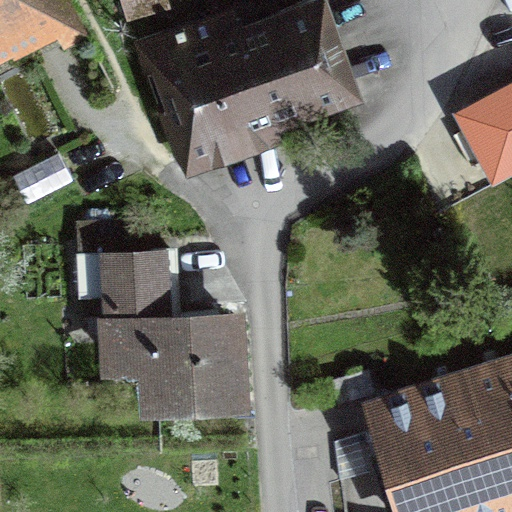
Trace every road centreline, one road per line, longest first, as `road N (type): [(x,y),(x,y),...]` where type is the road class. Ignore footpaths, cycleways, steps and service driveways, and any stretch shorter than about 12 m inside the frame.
road 1 (residential): [(279,511),(260,223)]
road 2 (track): [(260,223),(181,182),(133,106)]
